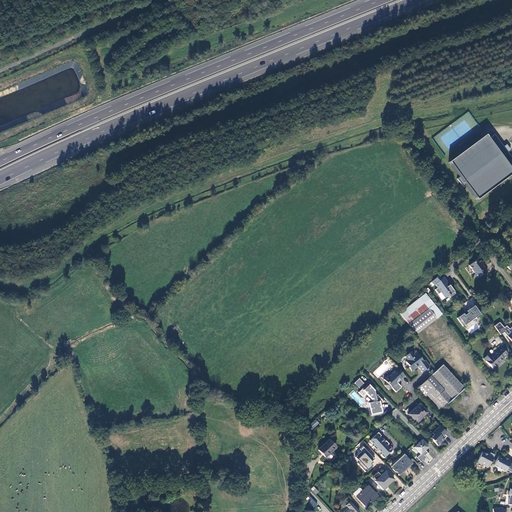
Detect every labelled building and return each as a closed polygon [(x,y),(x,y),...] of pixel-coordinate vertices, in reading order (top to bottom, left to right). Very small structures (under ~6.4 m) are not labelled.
[(450,161),(448,162),(459,177),(457,179),(463,187),(466,185),(476,200),(479,199),(478,198),(511,174),(511,173),(511,171),(510,168),(511,167),(511,158),(494,135),(490,138),(489,140),(485,135),(483,136),(483,137),(451,161),(450,161)] [(481,262),(478,258),(468,266),(475,274),(473,275),(476,279),(487,271),(484,267),(481,263),(481,262)] [(444,298),(448,296),(450,297),(455,294),(451,288),(450,288),(448,286),(446,283),(447,282),(443,277),(434,284),(437,288),(434,290),(438,294),(440,292),(444,298)] [(405,309),(399,314),(404,320),(416,334),(441,315),(425,294),(422,296),(419,298),(408,307),(405,309)] [(462,326),(475,317),(476,319),(481,316),(473,305),(468,308),(469,309),(466,311),(467,313),(464,316),(463,314),(456,318),(462,326)] [(493,326),(500,335),(503,332),(511,341),(511,327),(509,329),(506,326),(504,328),(499,322),(493,326)] [(483,359),(492,369),(503,359),(503,358),(508,354),(501,347),(496,351),(490,356),(488,354),(483,359)] [(405,362),(409,366),(408,368),(411,371),(415,368),(415,367),(417,366),(422,372),(429,367),(424,360),(423,361),(417,353),(414,356),(411,351),(404,357),(407,361),(405,362)] [(442,365),(416,389),(438,412),(463,389),(442,365)] [(388,376),(383,380),(387,383),(384,385),(388,390),(391,388),(395,392),(401,387),(396,383),(398,381),(399,381),(404,376),(397,368),(392,374),(391,374),(388,376)] [(364,384),(358,379),(352,384),(358,390),(364,384)] [(367,384),(357,393),(362,398),(365,394),(371,400),(372,403),(368,403),(371,415),(382,413),(379,401),(376,402),(376,399),(378,396),(367,384)] [(419,404),(408,415),(416,423),(427,412),(419,404)] [(311,431),(318,424),(315,421),(308,427),(311,431)] [(433,435),(430,438),(437,446),(441,442),(440,442),(446,436),(444,435),(446,433),(439,426),(431,433),(433,435)] [(386,441),(385,441),(382,438),(381,439),(379,437),(381,436),(378,433),(369,440),(374,445),(373,446),(376,450),(377,449),(382,454),(380,455),(383,458),(393,450),(390,446),(388,447),(387,446),(388,444),(386,441)] [(325,458),(336,447),(329,440),(318,450),(325,458)] [(425,449),(428,447),(422,440),(414,448),(420,454),(417,457),(421,461),(426,456),(425,455),(428,452),(425,449)] [(483,466),(487,468),(494,455),(490,453),(488,456),(482,452),(477,461),(483,465),(483,466)] [(390,465),(391,466),(403,455),(402,454),(390,465)] [(403,455),(391,466),(393,468),(392,469),(395,472),(396,471),(399,474),(404,469),(403,467),(410,461),(403,455)] [(505,472),(511,461),(504,458),(504,459),(501,457),(500,459),(497,458),(493,466),(496,467),(497,471),(498,471),(501,470),(505,472)] [(388,469),(385,471),(393,479),(396,477),(388,469)] [(385,471),(375,481),(383,490),(394,480),(393,479),(385,471)] [(356,497),(355,497),(365,507),(377,496),(367,486),(361,492),(358,488),(353,494),(356,497)] [(358,511),(359,511),(350,502),(346,506),(348,508),(349,509),(345,511),(358,511)]
